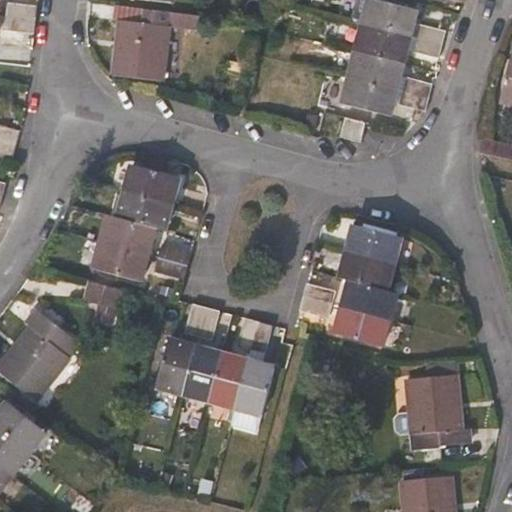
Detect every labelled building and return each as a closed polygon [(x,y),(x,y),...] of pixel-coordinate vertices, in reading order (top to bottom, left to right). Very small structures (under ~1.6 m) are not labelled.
[(412,39),(418,13),(369,0),(363,26),(412,39)] [(36,22),(38,8),(10,4),(8,18),(36,22)] [(144,24),(146,12),(117,8),(115,21),(120,22),(113,75),(164,82),(171,27),(144,24)] [(34,35),(36,22),(8,18),(6,31),(34,35)] [(405,65),(412,39),(363,26),(356,52),(405,65)] [(442,46),(445,33),(421,27),(418,40),(442,46)] [(439,59),(442,46),(418,40),(414,53),(439,59)] [(399,91),(405,65),(356,52),(350,79),(399,91)] [(511,59),(501,105),(511,107),(511,59)] [(392,118),(399,91),(350,79),(343,106),(392,118)] [(429,98),(432,86),(408,80),(405,92),(429,98)] [(425,111),(429,98),(405,92),(401,105),(425,111)] [(360,143),(365,126),(345,121),(341,138),(360,143)] [(0,142),(16,146),(19,133),(0,127),(0,142)] [(511,145),(487,140),(485,154),(511,160),(511,145)] [(0,155),(12,159),(16,146),(0,142),(0,155)] [(174,207),(182,180),(132,167),(125,194),(174,207)] [(167,233),(174,207),(125,194),(117,220),(157,231),(167,233)] [(150,257),(157,231),(117,220),(108,217),(101,244),(150,257)] [(396,267),(403,240),(354,227),(347,253),(396,267)] [(143,284),(150,257),(101,244),(94,270),(143,284)] [(188,267),(191,254),(164,247),(161,260),(188,267)] [(389,294),(396,267),(347,253),(339,280),(349,283),(389,294)] [(183,281),(188,267),(161,260),(157,273),(183,281)] [(85,282),(83,301),(96,303),(94,322),(116,324),(121,286),(85,282)] [(392,323),(399,296),(389,294),(349,283),(342,310),(392,323)] [(331,307),(335,293),(308,286),(305,299),(331,307)] [(328,319),(331,307),(305,299),(301,312),(328,319)] [(200,338),(208,310),(194,306),(187,334),(200,338)] [(213,341),(220,313),(208,310),(200,338),(213,341)] [(385,349),(392,323),(342,310),(336,336),(385,349)] [(58,332),(36,315),(27,326),(31,329),(0,366),(0,374),(36,403),(71,360),(50,343),(58,332)] [(254,352),(261,325),(247,321),(239,348),(254,352)] [(258,435),(275,369),(262,366),(273,328),(261,325),(254,352),(251,363),(238,411),(233,429),(258,435)] [(184,397),(197,348),(170,341),(157,390),(184,397)] [(211,404),(225,356),(197,348),(184,397),(211,404)] [(238,411),(251,363),(225,356),(211,404),(238,411)] [(457,377),(407,382),(412,436),(439,434),(441,447),(469,444),(468,431),(463,432),(457,377)] [(48,435),(8,403),(0,413),(0,430),(32,455),(48,435)] [(0,465),(15,477),(32,455),(0,430),(0,465)] [(0,495),(15,477),(0,465),(0,495)] [(454,511),(452,478),(401,484),(404,511),(454,511)]
